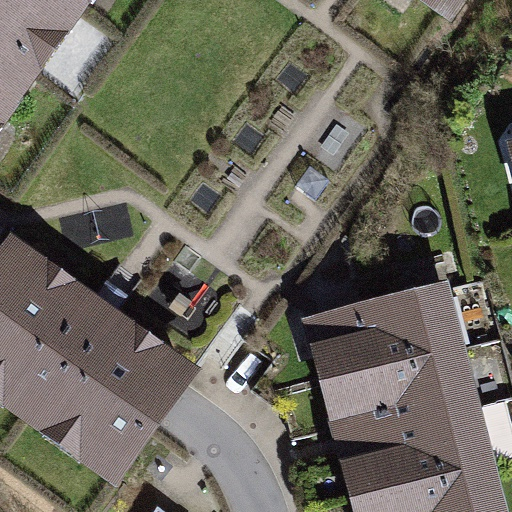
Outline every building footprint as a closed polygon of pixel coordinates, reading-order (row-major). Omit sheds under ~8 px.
[(70,17),(45,0),(0,0),(0,114),(34,68),(27,62),(50,30),(57,35),(70,17)] [(45,0),(70,17),(82,0),(81,0),(45,0)] [(432,0),(452,14),(462,0),(432,0)] [(87,308),(9,252),(0,264),(0,383),(12,391),(7,398),(51,430),(56,423),(88,447),(84,453),(118,478),(170,407),(188,381),(112,326),(118,318),(92,300),(87,308)] [(444,291),(322,323),(337,382),(459,350),(444,291)] [(459,350),(337,382),(353,441),(474,409),(459,350)] [(474,409),(353,441),(368,500),(490,468),(474,409)] [(501,511),(490,468),(368,500),(371,511),(501,511)]
